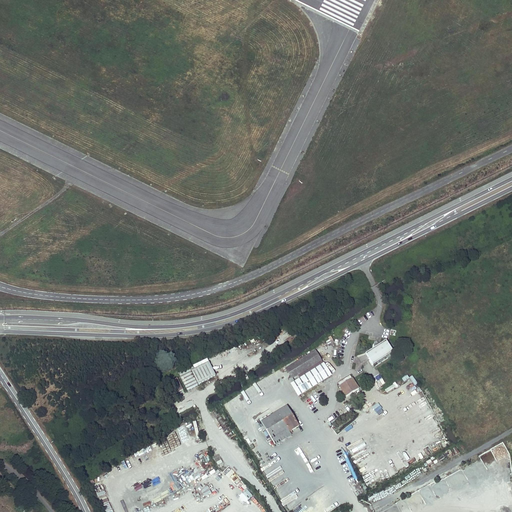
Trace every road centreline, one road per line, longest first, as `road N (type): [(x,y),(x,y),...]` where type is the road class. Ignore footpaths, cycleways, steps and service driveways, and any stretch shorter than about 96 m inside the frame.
road 1 (secondary): [(511,178),(226,316),(164,327),(0,317)]
road 2 (secondary): [(0,331),(150,336),(230,324),(511,188)]
road 3 (unknown): [(357,509),(511,431)]
road 4 (tertiary): [(0,373),(87,511)]
